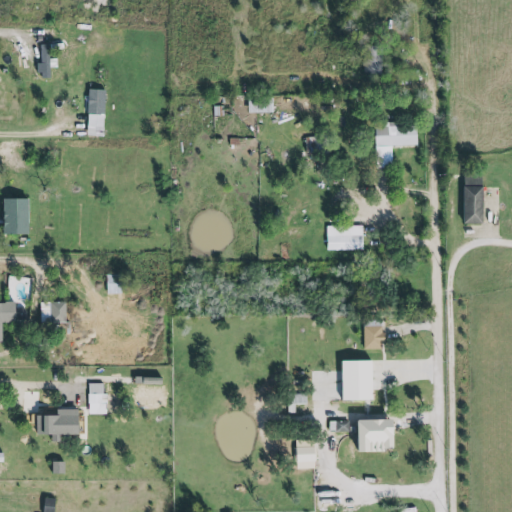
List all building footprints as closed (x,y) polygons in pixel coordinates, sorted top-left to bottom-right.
[(49,61),(48,45),(39,45),(40,64),(35,64),(36,79),(49,78),(49,68),(55,68),(55,60),(49,61)] [(380,74),(381,47),(365,46),(364,74),(380,74)] [(104,91),(87,90),(86,136),(102,137),(104,91)] [(247,114),(272,113),(271,98),(247,98),(247,114)] [(415,147),(415,123),(375,123),(375,167),(391,167),(391,146),(415,147)] [(463,225),(482,224),(481,174),(462,174),(463,225)] [(26,199),(1,200),(2,236),(27,235),(26,199)] [(325,227),(326,251),(362,250),(361,226),(325,227)] [(106,295),(120,294),(120,275),(105,275),(106,295)] [(0,342),(0,323),(24,323),(24,309),(13,309),(13,303),(0,303),(0,342)] [(64,303),(39,304),(40,324),(65,323),(64,303)] [(363,350),(382,350),(382,321),(362,321),(363,350)] [(340,402),(371,402),(370,361),(340,362),(340,402)] [(106,415),(106,410),(116,410),(116,395),(102,395),(103,384),(88,384),(88,415),(106,415)] [(287,414),(306,414),(306,395),(287,395),(287,414)] [(76,410),(55,411),(55,417),(35,417),(35,436),(50,436),(50,443),(58,443),(58,436),(77,436),(76,410)] [(356,453),(391,452),(390,421),(356,422),(356,453)] [(348,422),(328,422),(328,433),(348,433),(348,422)] [(63,463),(51,462),(51,474),(63,475),(63,463)] [(42,511),(52,511),(53,499),(43,499),(42,511)]
